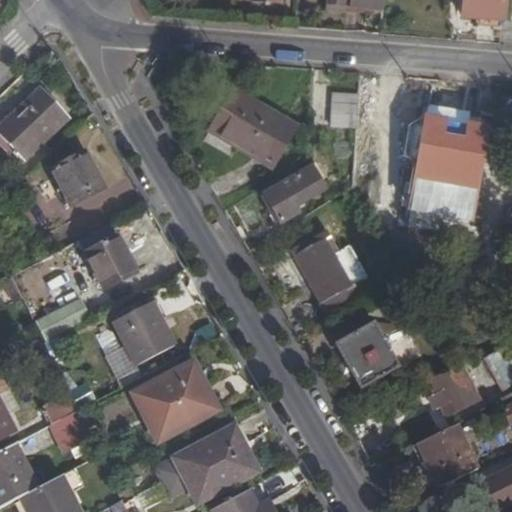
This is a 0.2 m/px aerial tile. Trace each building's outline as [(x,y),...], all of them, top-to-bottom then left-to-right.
[(346,10),(347,6),(385,9),(386,0),(332,0),(332,8),(346,10)] [(468,0),(467,18),(504,21),(506,0),(468,0)] [(68,119),(40,89),(0,128),(0,134),(25,160),(68,119)] [(232,89),(208,132),(272,167),(295,126),(232,89)] [(331,109),(355,110),(356,94),(332,93),(331,109)] [(426,118),(415,172),(476,182),(485,129),(426,118)] [(52,170),(72,205),(103,188),(84,153),(52,170)] [(294,205),(322,187),(310,167),(264,195),(279,222),(297,212),(294,205)] [(326,232),(290,251),(329,320),(368,298),(359,282),(366,278),(348,246),(337,252),(326,232)] [(84,254),(104,291),(135,275),(115,239),(84,254)] [(12,305),(23,300),(12,278),(2,284),(12,305)] [(508,338),(475,283),(468,287),(501,342),(508,338)] [(36,322),(47,343),(91,321),(81,300),(36,322)] [(173,346),(151,305),(113,323),(136,366),(173,346)] [(416,353),(403,328),(382,340),(373,323),(336,346),(358,387),(416,353)] [(103,353),(116,347),(107,328),(94,334),(103,353)] [(511,359),(505,348),(482,362),(502,392),(511,386),(511,359)] [(132,395),(157,443),(219,410),(193,362),(132,395)] [(465,407),(445,370),(425,381),(432,393),(425,397),(432,411),(439,408),(445,417),(465,407)] [(0,397),(10,392),(0,374),(0,397)] [(19,410),(10,392),(0,397),(0,399),(9,416),(19,410)] [(51,426),(77,412),(69,394),(40,410),(49,427),(51,426)] [(511,394),(499,401),(510,425),(511,424),(511,394)] [(9,416),(0,399),(0,436),(15,428),(9,416)] [(91,439),(77,412),(51,426),(64,453),(91,439)] [(456,422),(415,442),(437,487),(477,467),(456,422)] [(229,430),(253,473),(259,470),(235,426),(229,430)] [(197,504),(253,473),(229,430),(173,461),(173,462),(157,471),(172,499),(189,490),(197,504)] [(39,489),(15,446),(0,453),(0,509),(19,499),(39,489)] [(511,467),(479,484),(482,489),(486,487),(497,507),(510,501),(511,499),(511,467)] [(39,489),(19,499),(25,511),(79,511),(61,477),(39,489)] [(498,511),(511,505),(511,503),(510,501),(497,507),(486,487),(482,489),(494,511),(498,511)] [(266,511),(263,506),(252,511),(233,511),(228,502),(209,511),(266,511)] [(112,511),(126,511),(122,503),(111,508),(112,511)]
